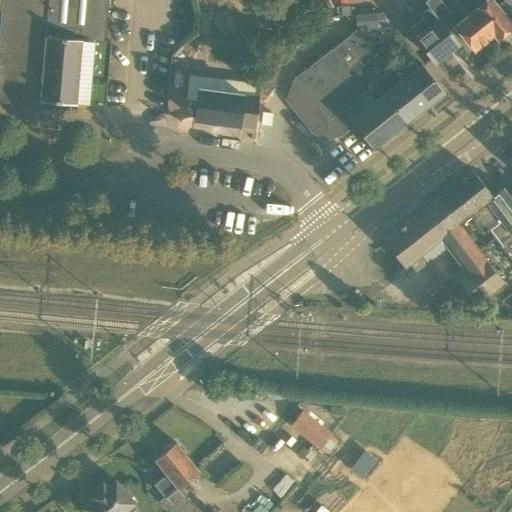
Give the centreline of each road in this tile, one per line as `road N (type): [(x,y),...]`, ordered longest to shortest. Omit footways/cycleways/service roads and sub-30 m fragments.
road 1 (tertiary): [(0,491),(332,232)]
road 2 (tertiary): [(332,232),(511,95)]
road 3 (residential): [(319,214),(273,164),(247,154),(165,149)]
road 4 (residential): [(165,149),(60,192),(0,201)]
road 5 (residential): [(0,119),(132,130),(165,149)]
